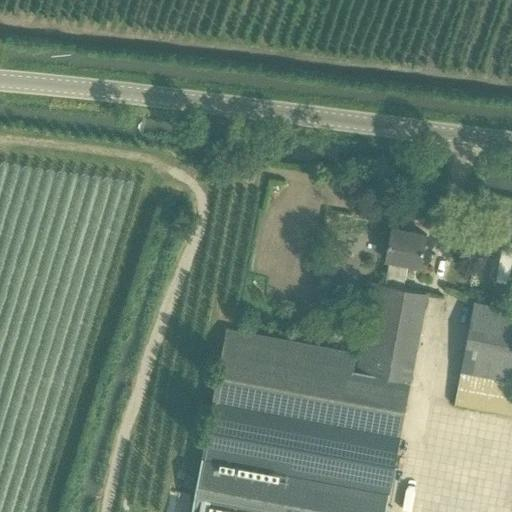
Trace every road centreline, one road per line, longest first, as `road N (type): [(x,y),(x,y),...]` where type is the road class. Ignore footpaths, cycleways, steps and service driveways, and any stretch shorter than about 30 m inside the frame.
road 1 (track): [(104,511),(192,186),(172,161),(97,144),(0,137)]
road 2 (tertiary): [(0,82),(511,141)]
